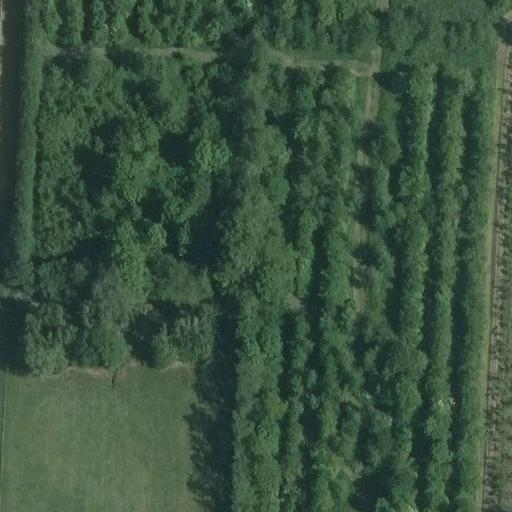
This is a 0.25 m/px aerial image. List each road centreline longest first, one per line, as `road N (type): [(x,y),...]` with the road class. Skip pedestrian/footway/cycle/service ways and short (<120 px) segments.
road 1 (track): [(33,265),(42,47),(508,68)]
road 2 (track): [(364,511),(363,420),(348,389),(383,0)]
road 3 (track): [(511,20),(488,511)]
road 4 (track): [(295,58),(276,511)]
road 5 (track): [(5,0),(0,125)]
